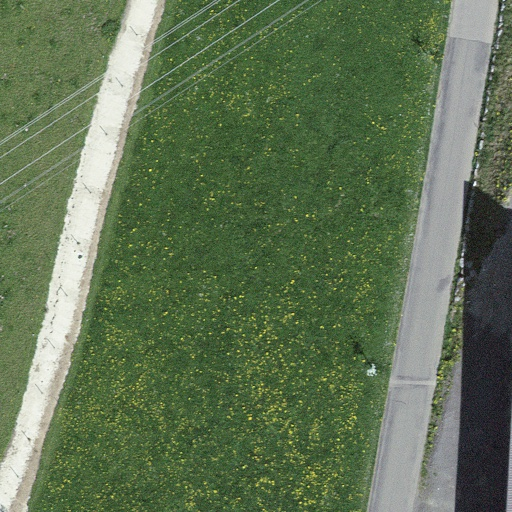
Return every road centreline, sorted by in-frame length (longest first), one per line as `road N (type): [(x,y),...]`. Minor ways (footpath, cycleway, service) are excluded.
road 1 (tertiary): [(398,511),(478,0)]
road 2 (track): [(0,483),(147,0)]
